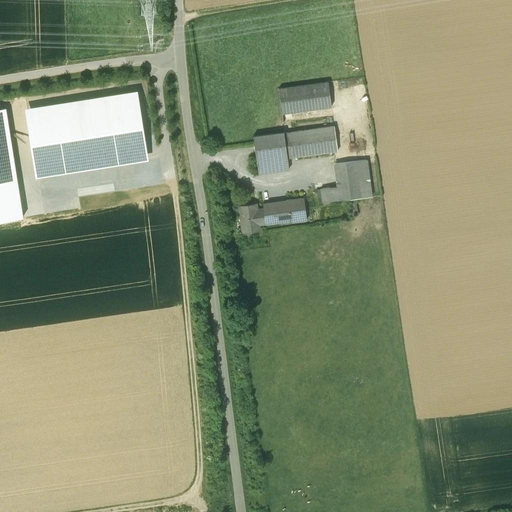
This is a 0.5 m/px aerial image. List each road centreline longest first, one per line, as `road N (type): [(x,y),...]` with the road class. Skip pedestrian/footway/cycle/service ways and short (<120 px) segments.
road 1 (track): [(154,58),(201,468),(198,487),(185,497),(90,511)]
road 2 (residential): [(181,53),(240,511)]
road 3 (track): [(178,0),(181,53),(0,81)]
